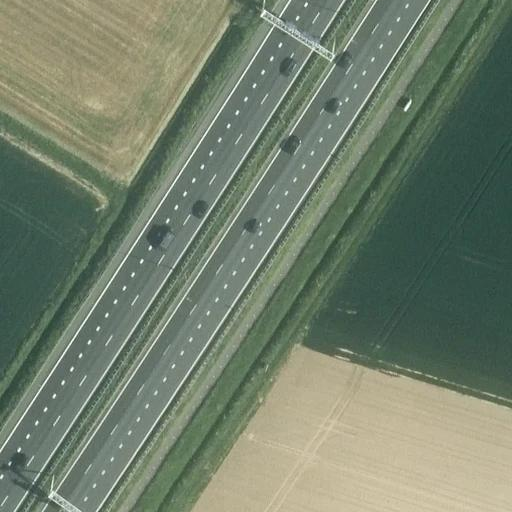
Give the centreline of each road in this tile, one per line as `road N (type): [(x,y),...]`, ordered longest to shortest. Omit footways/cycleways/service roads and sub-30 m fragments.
road 1 (motorway): [(59,511),(394,0)]
road 2 (motorway): [(327,0),(0,510)]
